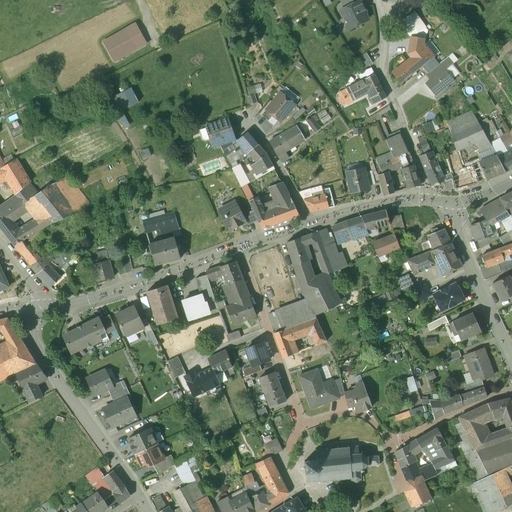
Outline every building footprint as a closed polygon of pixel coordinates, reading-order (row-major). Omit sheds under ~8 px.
[(357,0),(340,0),(345,9),(359,2),(357,0)] [(345,9),(340,11),(346,23),(345,27),(347,30),(351,32),(354,30),(356,26),(368,20),(364,12),(365,11),(361,3),(359,2),(345,9)] [(425,28),(414,13),(400,23),(411,38),(425,28)] [(133,25),(102,43),(113,63),(144,45),(133,25)] [(425,28),(411,38),(424,40),(427,31),(425,28)] [(424,40),(411,38),(408,54),(411,58),(419,68),(433,57),(423,43),(424,40)] [(366,53),(356,60),(362,70),(372,63),(366,53)] [(453,53),(448,57),(453,63),(458,59),(453,53)] [(428,74),(426,76),(430,80),(444,69),(445,71),(453,63),(448,57),(437,66),(428,74)] [(411,58),(392,73),(400,83),(419,68),(411,58)] [(433,62),(424,71),(428,74),(437,66),(433,62)] [(461,72),(453,63),(445,71),(453,79),(461,72)] [(371,68),(357,74),(361,82),(374,75),(371,68)] [(430,80),(425,84),(435,96),(454,81),(453,79),(445,71),(444,69),(430,80)] [(361,82),(346,89),(348,92),(352,100),(367,93),(373,105),(377,103),(386,98),(374,75),(361,82)] [(252,92),(249,93),(250,96),(248,97),(250,105),(256,103),(254,95),(257,94),(255,89),(252,91),(252,92)] [(126,90),(112,97),(119,112),(133,105),(126,90)] [(348,92),(338,97),(342,105),(352,100),(348,92)] [(294,105),(280,93),(266,110),(278,120),(280,122),(294,105)] [(258,104),(251,113),(254,116),(262,107),(258,104)] [(278,120),(266,110),(262,116),(274,125),(278,120)] [(472,112),(446,123),(451,136),(478,124),(472,112)] [(315,115),(306,120),(315,132),(319,129),(314,121),(317,119),(315,115)] [(228,121),(216,125),(214,124),(212,124),(211,126),(206,128),(210,139),(212,146),(219,144),(224,142),(223,140),(233,137),(228,121)] [(420,125),(425,137),(436,133),(431,121),(420,125)] [(495,132),(489,121),(480,126),(486,137),(494,133),(495,132)] [(478,124),(451,136),(456,150),(477,141),(486,137),(480,126),(478,124)] [(20,125),(9,131),(12,137),(24,131),(20,125)] [(296,126),(282,135),(290,149),(292,152),(296,149),(294,147),(305,140),(299,131),(296,126)] [(206,128),(199,131),(202,140),(206,140),(210,139),(206,128)] [(503,135),(500,130),(495,132),(494,133),(497,139),(499,138),(503,135)] [(503,135),(499,138),(505,148),(507,147),(511,143),(511,137),(509,132),(503,135)] [(247,133),(237,141),(243,147),(248,153),(258,145),(247,133)] [(409,151),(401,134),(385,141),(393,159),(398,157),(401,167),(402,169),(414,165),(409,151)] [(290,149),(282,135),(278,137),(277,135),(268,140),(280,162),(289,158),(285,152),(290,149)] [(233,137),(223,140),(224,142),(219,144),(226,157),(235,150),(236,153),(240,150),(243,147),(237,141),(233,137)] [(425,137),(418,140),(422,150),(426,149),(429,148),(425,137)] [(486,137),(477,141),(480,147),(483,146),(489,143),(486,137)] [(266,155),(258,145),(248,153),(243,147),(240,150),(243,153),(239,156),(240,157),(242,160),(243,162),(250,156),(256,163),(266,155)] [(429,148),(426,149),(428,153),(419,157),(425,171),(437,166),(429,148)] [(246,185),(237,167),(239,165),(236,160),(240,157),(239,156),(243,153),(240,150),(236,153),(235,150),(226,157),(232,169),(241,187),(245,185),(246,185)] [(471,166),(462,169),(456,150),(446,155),(446,156),(449,164),(449,165),(452,173),(451,173),(456,189),(473,185),(477,183),(471,166)] [(511,151),(510,152),(498,157),(505,172),(511,169),(511,151)] [(493,157),(479,162),(487,180),(505,173),(505,172),(498,157),(497,157),(495,153),(492,154),(493,157)] [(11,155),(1,161),(3,167),(14,160),(11,155)] [(266,155),(256,163),(251,166),(255,173),(257,175),(273,167),(266,155)] [(393,159),(390,161),(389,157),(384,159),(386,162),(378,165),(382,174),(387,172),(398,168),(401,167),(398,157),(393,159)] [(29,184),(15,160),(14,160),(3,167),(0,168),(0,169),(6,178),(17,197),(23,204),(24,205),(32,198),(32,197),(33,197),(38,194),(29,184)] [(487,180),(479,162),(471,166),(477,183),(486,180),(487,180)] [(402,169),(401,169),(407,189),(420,185),(414,165),(402,169)] [(437,166),(425,171),(431,186),(443,180),(444,180),(443,177),(437,166)] [(273,167),(257,175),(255,173),(252,175),(255,180),(274,169),(273,167)] [(363,169),(346,173),(351,193),(368,189),(367,186),(364,173),(363,169)] [(372,171),(364,173),(367,186),(375,185),(372,171)] [(387,172),(382,174),(378,176),(383,196),(393,193),(387,172)] [(451,173),(443,177),(444,180),(443,180),(445,190),(456,189),(451,173)] [(33,197),(32,197),(32,198),(24,205),(28,210),(36,220),(36,221),(42,229),(53,223),(91,206),(68,176),(51,186),(38,194),(33,197)] [(282,183),(268,188),(273,201),(261,206),(258,197),(252,200),(248,202),(251,208),(256,217),(257,220),(261,229),(299,215),(293,203),(289,195),(282,183)] [(252,200),(245,185),(241,187),(248,202),(252,200)] [(321,186),(299,193),(303,201),(331,193),(329,189),(322,191),(321,186)] [(511,192),(499,199),(500,199),(509,215),(510,215),(511,219),(511,192)] [(331,193),(303,201),(310,213),(334,207),(331,193)] [(0,209),(0,219),(4,216),(4,217),(23,204),(17,197),(0,209)] [(500,199),(480,210),(483,217),(485,220),(470,226),(476,242),(477,241),(493,236),(492,234),(490,226),(500,220),(509,215),(500,199)] [(245,223),(235,203),(221,210),(225,218),(223,219),(230,231),(245,223)] [(4,216),(0,219),(0,228),(0,229),(9,222),(13,219),(28,210),(24,205),(23,204),(4,217),(4,216)] [(251,208),(243,212),(249,224),(257,220),(256,217),(251,208)] [(397,209),(386,211),(388,218),(399,216),(397,209)] [(386,211),(370,215),(361,218),(367,230),(389,224),(388,218),(386,211)] [(173,213),(165,215),(169,224),(170,229),(178,226),(173,213)] [(165,215),(143,222),(145,231),(169,224),(165,215)] [(399,216),(388,218),(389,224),(392,233),(403,229),(404,229),(400,215),(399,216)] [(509,215),(500,220),(507,233),(511,230),(511,219),(510,215),(509,215)] [(361,218),(346,223),(352,241),(369,236),(367,230),(361,218)] [(36,220),(18,233),(9,222),(0,229),(14,246),(35,233),(41,230),(42,229),(36,221),(36,220)] [(346,223),(333,227),(336,237),(337,237),(340,244),(352,241),(346,223)] [(408,244),(403,229),(393,232),(394,236),(399,248),(408,244)] [(444,230),(437,232),(436,229),(431,231),(432,234),(428,236),(431,246),(433,251),(451,244),(444,230)] [(41,230),(35,233),(39,239),(45,236),(41,230)] [(326,230),(318,232),(318,233),(320,240),(332,237),(326,230)] [(35,233),(14,246),(31,267),(40,259),(32,251),(34,250),(31,245),(39,239),(35,233)] [(318,233),(301,238),(304,246),(312,243),(324,275),(333,272),(329,264),(327,257),(320,240),(318,233)] [(493,236),(477,241),(480,250),(488,245),(499,238),(497,233),(492,234),(493,236)] [(129,254),(124,234),(115,236),(120,256),(129,254)] [(394,236),(373,245),(378,258),(399,248),(394,236)] [(332,237),(320,240),(327,257),(340,253),(332,237)] [(174,238),(149,245),(155,266),(180,259),(174,238)] [(301,238),(287,243),(294,266),(306,262),(309,261),(304,246),(301,238)] [(110,244),(104,246),(105,251),(106,251),(108,258),(113,257),(110,244)] [(433,251),(430,252),(436,265),(441,277),(446,275),(447,278),(453,275),(451,272),(462,267),(451,244),(433,251)] [(482,255),(481,256),(486,268),(497,264),(504,261),(509,260),(507,255),(511,254),(510,252),(511,251),(511,246),(511,244),(482,255)] [(431,246),(424,249),(422,245),(409,250),(412,259),(430,252),(433,251),(431,246)] [(488,245),(480,250),(482,255),(491,252),(488,245)] [(105,251),(90,255),(97,282),(113,278),(108,258),(106,251),(105,251)] [(340,253),(327,257),(329,264),(333,272),(349,266),(343,252),(340,253)] [(412,259),(408,261),(410,265),(411,265),(416,275),(436,265),(430,252),(412,259)] [(68,253),(60,254),(63,264),(67,262),(67,261),(72,259),(68,253)] [(71,268),(67,262),(63,264),(60,254),(46,257),(51,262),(58,266),(61,269),(65,272),(71,268)] [(40,259),(31,267),(37,275),(47,267),(47,266),(51,262),(46,257),(40,259)] [(509,260),(504,261),(497,264),(501,274),(511,268),(511,261),(511,262),(509,260)] [(51,262),(47,266),(47,267),(37,275),(50,288),(61,278),(53,271),(58,266),(51,262)] [(242,279),(236,262),(220,267),(223,275),(227,285),(242,279)] [(306,262),(294,266),(301,288),(313,284),(312,279),(306,262)] [(220,267),(213,270),(215,277),(223,275),(220,267)] [(0,268),(0,291),(9,288),(0,268)] [(65,272),(61,269),(58,272),(63,277),(63,280),(68,275),(65,272)] [(213,270),(205,272),(206,276),(208,282),(215,280),(216,279),(215,277),(213,270)] [(313,284),(301,288),(305,298),(306,301),(315,316),(342,304),(333,287),(328,274),(324,275),(312,279),(313,284)] [(408,275),(397,279),(402,295),(413,290),(415,290),(408,275)] [(195,280),(200,295),(183,301),(189,321),(218,311),(216,304),(211,291),(208,282),(206,276),(195,280)] [(511,282),(509,276),(492,284),(501,302),(511,296),(511,282)] [(242,279),(227,285),(226,288),(233,306),(250,299),(242,279)] [(215,280),(208,282),(211,291),(218,289),(215,280)] [(456,284),(434,295),(438,304),(441,302),(445,310),(464,300),(456,284)] [(415,290),(413,290),(419,302),(431,296),(425,285),(415,290)] [(167,286),(147,292),(157,326),(178,320),(167,286)] [(250,299),(233,306),(226,308),(232,325),(256,316),(250,299)] [(224,301),(216,304),(218,311),(226,308),(224,301)] [(315,316),(306,301),(283,310),(285,316),(277,319),(282,331),(283,331),(316,318),(315,316)] [(134,307),(116,315),(120,325),(121,328),(122,328),(126,337),(144,329),(144,328),(141,321),(134,307)] [(283,310),(275,313),(277,319),(285,316),(283,310)] [(275,313),(267,316),(274,334),(282,331),(277,319),(275,313)] [(472,314),(449,325),(454,337),(458,335),(461,341),(481,332),(482,330),(479,325),(477,324),(472,314)] [(445,316),(427,325),(430,331),(448,323),(445,316)] [(110,317),(100,321),(105,332),(104,332),(105,335),(116,330),(110,317)] [(98,318),(83,326),(92,345),(102,341),(99,335),(104,332),(105,332),(100,321),(98,318)] [(282,331),(274,334),(283,359),(293,355),(288,342),(309,334),(311,334),(316,346),(327,342),(316,318),(283,331),(282,331)] [(26,349),(7,319),(0,320),(0,329),(2,329),(9,340),(8,341),(9,343),(0,348),(0,355),(3,360),(26,349)] [(146,319),(141,321),(144,328),(144,329),(152,346),(159,343),(146,319)] [(83,326),(74,330),(75,331),(63,337),(71,353),(85,346),(86,348),(92,345),(83,326)] [(238,332),(226,336),(229,343),(241,338),(238,332)] [(265,342),(245,349),(252,367),(243,370),(246,377),(262,371),(260,366),(274,361),(265,342)] [(26,349),(3,360),(0,355),(0,381),(16,374),(36,365),(26,349)] [(484,350),(465,357),(473,380),(480,377),(481,380),(494,376),(484,350)] [(225,351),(207,359),(212,369),(215,375),(231,367),(228,360),(229,359),(225,351)] [(459,351),(445,356),(448,363),(461,358),(459,351)] [(177,357),(167,362),(172,373),(182,368),(177,357)] [(36,365),(16,374),(30,403),(41,397),(35,385),(46,379),(36,365)] [(182,368),(172,373),(174,379),(185,374),(182,368)] [(195,377),(193,373),(185,377),(189,387),(185,389),(189,397),(193,394),(194,396),(220,384),(215,375),(212,369),(195,377)] [(317,370),(299,377),(311,409),(339,399),(339,398),(333,382),(332,381),(322,384),(317,370)] [(112,386),(105,372),(87,380),(94,395),(107,389),(112,387),(112,386)] [(274,373),(259,378),(265,394),(280,388),(274,373)] [(243,378),(245,383),(254,379),(253,375),(246,377),(243,378)] [(408,378),(412,392),(420,389),(415,375),(408,378)] [(341,379),(333,382),(339,398),(345,395),(344,394),(341,379)] [(120,382),(112,386),(112,387),(107,389),(110,396),(124,390),(120,382)] [(353,392),(352,392),(344,394),(345,395),(348,407),(355,405),(356,410),(362,410),(372,407),(363,383),(356,386),(353,392)] [(265,394),(260,396),(261,400),(264,399),(264,398),(266,398),(270,407),(286,402),(280,388),(265,394)] [(484,388),(460,396),(463,407),(487,397),(484,388)] [(124,390),(110,396),(114,404),(124,399),(125,400),(128,399),(124,390)] [(460,396),(441,402),(437,402),(437,401),(429,401),(434,420),(444,414),(463,407),(460,396)] [(114,404),(103,409),(112,428),(136,416),(128,399),(125,400),(124,399),(114,404)] [(511,405),(510,399),(488,405),(494,420),(502,417),(511,413),(511,405)] [(488,405),(459,418),(462,423),(466,431),(484,424),(494,420),(488,405)] [(423,407),(409,411),(410,416),(424,411),(423,407)] [(265,408),(255,412),(258,419),(268,415),(265,408)] [(409,411),(386,420),(386,421),(381,426),(383,428),(387,425),(389,425),(405,419),(410,416),(409,411)] [(511,413),(502,417),(507,420),(508,424),(511,422),(511,413)] [(511,422),(508,424),(510,429),(489,437),(493,446),(511,439),(511,422)] [(466,431),(462,423),(455,426),(463,442),(470,439),(466,431)] [(489,437),(484,424),(466,431),(470,439),(463,442),(460,443),(479,481),(511,465),(511,439),(493,446),(489,437)] [(437,428),(417,440),(422,450),(433,465),(435,470),(445,465),(454,461),(437,428)] [(150,429),(128,439),(131,447),(133,452),(134,452),(135,455),(156,445),(154,440),(156,434),(152,433),(150,429)] [(277,439),(263,445),(269,457),(270,457),(282,451),(277,439)] [(417,440),(410,445),(395,452),(401,468),(414,463),(417,462),(414,456),(422,450),(417,440)] [(206,443),(192,452),(193,456),(209,447),(207,442),(206,443)] [(156,445),(135,455),(141,467),(147,463),(149,467),(152,465),(165,459),(164,459),(158,444),(156,445)] [(337,449),(328,450),(327,448),(326,448),(326,450),(317,451),(316,449),(315,449),(316,460),(304,462),(306,474),(308,483),(318,482),(319,483),(320,483),(320,481),(329,481),(329,482),(330,482),(330,480),(340,480),(340,481),(341,481),(341,479),(351,478),(351,480),(356,482),(361,479),(360,470),(361,472),(362,472),(363,472),(364,472),(363,470),(367,466),(369,466),(377,465),(377,466),(378,466),(378,465),(379,465),(379,464),(378,464),(378,458),(379,458),(379,457),(378,457),(377,457),(377,456),(377,457),(369,457),(368,456),(366,457),(361,454),(362,453),(360,452),(360,454),(358,454),(358,445),(357,445),(357,447),(349,447),(349,446),(348,446),(348,448),(338,449),(338,447),(337,447),(337,449)] [(192,452),(188,454),(184,457),(191,473),(192,475),(196,473),(200,471),(193,456),(192,452)] [(165,459),(152,465),(157,475),(166,470),(172,465),(168,457),(164,459),(165,459)] [(191,473),(184,457),(174,465),(185,487),(195,481),(192,475),(191,473)] [(261,462),(256,464),(265,480),(278,474),(270,457),(269,457),(264,460),(261,462)] [(454,461),(445,465),(448,471),(457,466),(454,461)] [(414,463),(401,468),(407,483),(420,478),(417,471),(414,463)] [(420,478),(407,483),(405,491),(412,508),(432,499),(424,481),(437,475),(435,470),(433,465),(417,471),(420,478)] [(511,465),(479,481),(470,486),(475,497),(476,497),(483,511),(496,511),(511,505),(511,498),(510,494),(511,493),(511,491),(510,485),(506,477),(511,473),(511,465)] [(96,468),(86,476),(93,486),(101,480),(103,478),(96,468)] [(124,486),(113,471),(104,477),(115,493),(113,495),(120,504),(130,496),(124,486)] [(278,474),(265,480),(269,488),(273,495),(285,488),(278,474)] [(254,482),(252,475),(242,477),(245,486),(254,482)] [(112,495),(101,480),(93,486),(101,498),(104,501),(112,495)] [(185,487),(174,493),(184,511),(190,511),(198,508),(196,503),(195,503),(203,498),(195,481),(185,487)] [(285,488),(273,495),(269,488),(263,491),(270,505),(287,496),(288,493),(285,488)] [(258,511),(270,505),(263,491),(249,498),(255,511),(258,511)] [(97,493),(81,505),(86,511),(102,511),(108,508),(97,493)] [(254,511),(247,494),(230,502),(234,511),(254,511)] [(49,511),(57,511),(65,507),(57,496),(45,504),(49,511)] [(160,497),(151,503),(156,511),(160,511),(166,508),(160,497)] [(213,511),(206,497),(203,498),(196,503),(200,511),(213,511)] [(234,511),(230,502),(228,497),(216,503),(221,511),(234,511)] [(305,511),(297,498),(277,510),(279,511),(305,511)]
